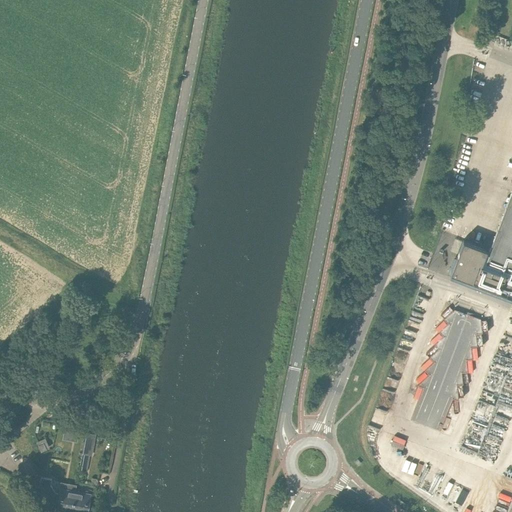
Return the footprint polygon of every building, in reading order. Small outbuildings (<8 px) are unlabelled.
[(511,189),(489,250),(487,250),(488,249),(463,240),(456,258),(454,257),(447,274),(511,298),(511,189)] [(488,332),(488,318),(472,317),(472,331),(488,332)] [(66,425),(65,432),(79,435),(80,427),(66,425)] [(86,433),(79,470),(84,471),(87,455),(90,455),(94,434),(86,433)] [(402,448),(405,438),(393,434),(390,444),(402,448)] [(41,450),(48,448),(44,439),(37,442),(41,450)] [(413,474),(419,464),(405,456),(399,467),(413,474)] [(98,479),(101,480),(104,462),(96,460),(96,458),(94,458),(92,466),(94,467),(90,485),(96,486),(98,479)] [(58,508),(72,510),(75,490),(66,488),(63,487),(63,488),(60,487),(59,493),(56,492),(49,497),(53,503),(59,504),(58,508)] [(75,490),(72,510),(81,511),(85,511),(89,495),(88,494),(88,492),(85,491),(85,492),(75,490)]
